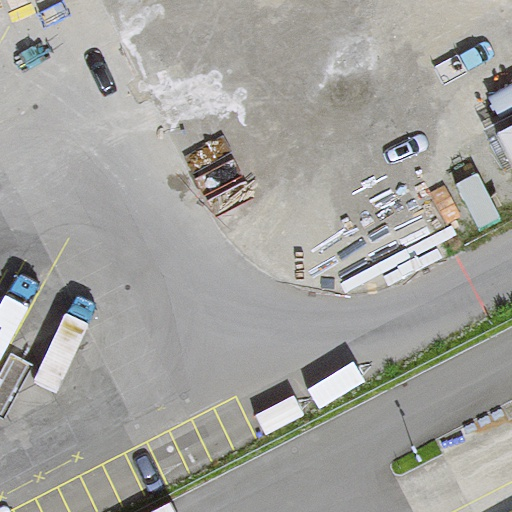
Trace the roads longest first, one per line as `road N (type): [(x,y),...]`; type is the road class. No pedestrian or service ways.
road 1 (residential): [(511,267),(261,388),(58,0)]
road 2 (unknown): [(469,0),(142,160)]
road 3 (unknown): [(511,137),(208,287)]
road 4 (unknown): [(136,481),(0,208)]
